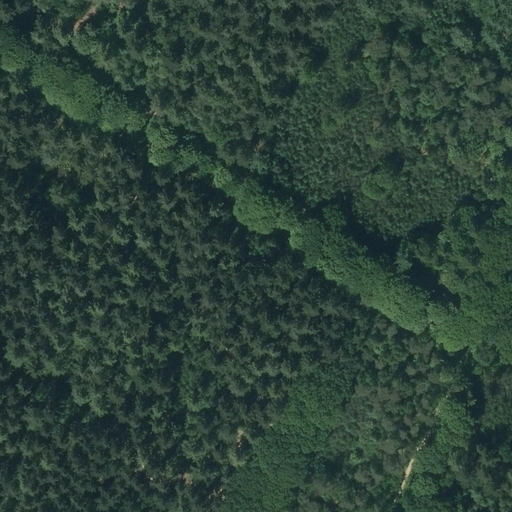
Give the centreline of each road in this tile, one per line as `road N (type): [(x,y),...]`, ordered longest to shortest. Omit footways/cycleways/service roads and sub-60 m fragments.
road 1 (track): [(172,140),(511,352)]
road 2 (track): [(0,33),(172,140)]
